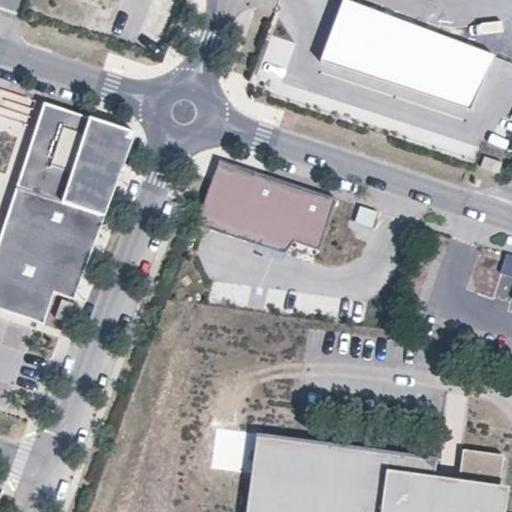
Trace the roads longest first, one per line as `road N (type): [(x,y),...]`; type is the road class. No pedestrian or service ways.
road 1 (residential): [(183,110),(46,469)]
road 2 (residential): [(511,219),(183,110)]
road 3 (residential): [(183,110),(0,47)]
